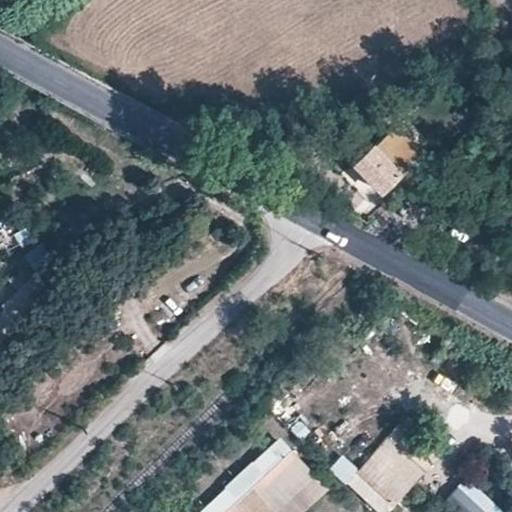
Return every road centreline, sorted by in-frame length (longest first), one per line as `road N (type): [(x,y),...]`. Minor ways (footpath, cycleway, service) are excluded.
road 1 (unclassified): [(299,212),(0,503)]
road 2 (tertiary): [(299,212),(0,51)]
road 3 (tertiary): [(511,327),(299,212)]
